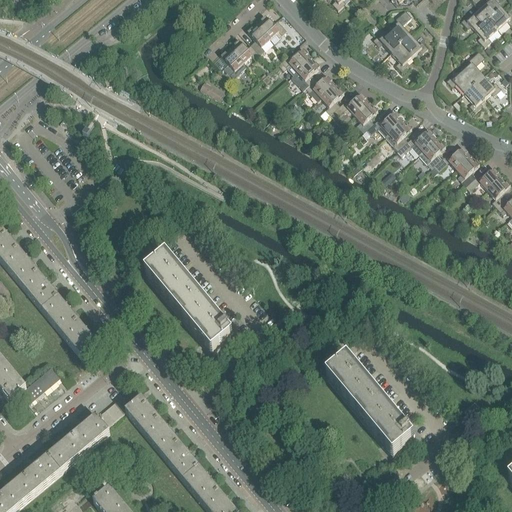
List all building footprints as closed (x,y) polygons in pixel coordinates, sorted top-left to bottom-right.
[(343,4),(347,0),(331,0),(336,4),(332,7),(338,14),(346,7),(343,4)] [(497,7),(500,4),(496,0),(484,0),(490,6),(480,14),(489,24),(502,12),(497,7)] [(507,17),(502,12),(489,24),(498,33),(507,25),(510,28),(511,26),(511,17),(510,15),(507,17)] [(476,36),(489,24),(480,14),(471,23),(468,19),(462,25),(469,33),(472,30),(476,36)] [(402,30),(411,21),(406,15),(392,27),(394,30),(389,35),(401,48),(411,39),(402,30)] [(277,24),(273,28),(266,20),(257,28),(270,43),(276,37),(279,41),(286,34),(277,24)] [(489,42),(498,33),(489,24),(476,36),(481,41),(478,43),(485,51),(491,45),(489,42)] [(261,51),(270,43),(257,28),(248,36),(255,44),(251,48),(260,58),(264,54),(261,51)] [(391,57),(401,48),(389,35),(384,40),(381,37),(374,44),(379,50),(383,47),(391,57)] [(419,48),(411,39),(401,48),(412,61),(418,56),(420,59),(428,52),(422,46),(419,48)] [(251,48),(246,53),(239,45),(230,53),(243,67),(252,59),(255,63),(260,58),(251,48)] [(407,65),(412,61),(401,48),(391,57),(400,66),(396,69),(402,76),(410,68),(407,65)] [(243,67),(230,53),(221,60),(229,68),(224,72),(233,82),(246,71),(243,67)] [(297,76),(312,62),(304,54),(296,61),(292,56),(279,68),(284,74),(286,73),(287,74),(292,70),(297,76)] [(476,71),(485,62),(479,56),(465,68),(468,71),(463,76),(474,89),(484,80),(476,71)] [(320,71),(313,63),(312,62),(297,76),(305,84),(302,87),(306,92),(316,83),(312,78),(320,71)] [(465,97),(474,89),(463,76),(457,81),(455,78),(447,85),(453,91),(456,88),(465,97)] [(271,83),(267,79),(262,83),(267,87),(271,83)] [(318,105),(321,102),(336,89),(328,80),(320,88),(316,83),(306,92),(318,105)] [(493,89),(484,80),(474,89),(486,101),(491,97),(494,100),(502,93),(496,86),(493,89)] [(206,86),(201,94),(221,105),(225,97),(206,86)] [(344,98),(336,89),(321,102),(329,111),(326,114),(330,119),(333,116),(340,110),(336,105),(344,98)] [(481,106),(486,101),(474,89),(465,97),(473,107),(470,110),(476,116),(483,109),(481,106)] [(355,120),(370,106),(362,98),(347,111),(343,107),(340,110),(333,116),(337,121),(344,115),(348,119),(351,116),(355,120)] [(457,105),(453,108),(459,114),(462,111),(457,105)] [(378,115),(370,107),(370,106),(355,120),(361,126),(357,129),(364,136),(367,134),(373,128),(369,123),(378,115)] [(386,141),(404,125),(396,116),(381,130),(377,125),(373,128),(367,134),(364,136),(362,138),(366,143),(378,133),(386,141)] [(60,127),(67,131),(70,126),(63,122),(60,127)] [(404,141),(412,133),(404,125),(386,141),(398,154),(400,152),(408,145),(404,141)] [(438,143),(430,134),(415,147),(411,143),(408,145),(400,152),(398,154),(396,155),(401,160),(411,151),(419,160),(423,156),(431,149),(438,143)] [(437,159),(446,151),(438,143),(431,149),(423,156),(428,162),(425,165),(431,172),(434,170),(442,163),(437,159)] [(472,161),(469,157),(464,152),(449,165),(457,174),(472,161)] [(340,158),(335,163),(338,167),(343,161),(340,158)] [(439,175),(449,165),(445,161),(442,163),(434,170),(439,175)] [(472,177),(480,169),(472,161),(457,174),(461,178),(457,182),(466,191),(476,181),(472,177)] [(350,175),(354,180),(362,172),(358,168),(350,175)] [(488,195),(503,182),(495,172),(480,186),(488,195)] [(386,180),(380,186),(385,191),(391,186),(386,180)] [(466,191),(470,195),(480,186),(476,181),(466,191)] [(502,197),(510,190),(503,182),(488,195),(495,203),(492,206),(496,211),(507,202),(502,197)] [(107,186),(97,194),(102,200),(112,192),(107,186)] [(511,221),(511,205),(511,206),(507,202),(496,211),(503,219),(507,215),(511,221)] [(2,233),(0,235),(0,263),(2,266),(19,253),(2,233)] [(38,276),(34,272),(19,253),(2,266),(21,289),(38,276)] [(226,333),(169,263),(168,263),(147,280),(213,361),(235,344),(231,339),(231,334),(226,333)] [(59,302),(44,284),(38,276),(21,289),(42,315),(59,302)] [(62,339),(79,326),(59,302),(42,315),(62,339)] [(99,351),(94,345),(79,326),(62,339),(82,364),(99,351)] [(0,378),(10,370),(0,358),(0,378)] [(333,358),(323,366),(331,376),(341,367),(333,358)] [(349,367),(348,366),(327,383),(341,399),(393,463),(414,445),(410,441),(411,435),(405,435),(362,382),(351,369),(351,368),(350,367),(349,367)] [(27,392),(10,370),(0,378),(0,391),(11,405),(21,397),(27,392)] [(21,397),(29,408),(61,382),(52,371),(27,392),(21,397)] [(124,400),(111,410),(120,421),(124,418),(121,414),(129,407),(124,400)] [(162,426),(148,410),(142,402),(132,410),(129,407),(121,414),(124,418),(126,416),(145,439),(162,426)] [(478,410),(475,406),(466,414),(469,418),(478,410)] [(120,421),(111,410),(106,414),(114,425),(120,421)] [(114,425),(106,414),(97,422),(105,433),(114,425)] [(85,457),(110,438),(105,433),(97,422),(96,421),(72,441),(85,457)] [(181,450),(168,434),(162,426),(145,439),(165,463),(181,450)] [(62,477),(85,457),(72,441),(49,460),(62,477)] [(201,473),(188,458),(181,450),(165,463),(184,487),(201,473)] [(39,496),(62,477),(49,460),(26,480),(39,496)] [(511,483),(511,473),(509,470),(501,476),(509,485),(511,483)] [(220,497),(208,482),(201,473),(184,487),(202,508),(204,511),(220,497)] [(13,511),(19,511),(39,496),(26,480),(2,499),(13,511)] [(99,511),(126,511),(110,492),(98,502),(98,501),(96,503),(96,504),(94,505),(99,511)] [(232,511),(228,506),(220,497),(204,511),(205,511),(232,511)] [(0,511),(13,511),(2,499),(0,500),(0,511)]
